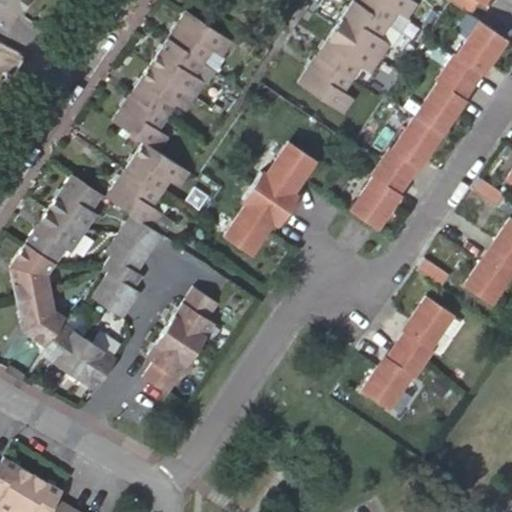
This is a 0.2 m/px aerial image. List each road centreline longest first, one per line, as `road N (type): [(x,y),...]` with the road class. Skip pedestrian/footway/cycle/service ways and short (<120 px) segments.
road 1 (residential): [(159,490),(318,271),(365,298),(511,92)]
road 2 (residential): [(72,434),(182,263)]
road 3 (tertiary): [(114,0),(0,166)]
